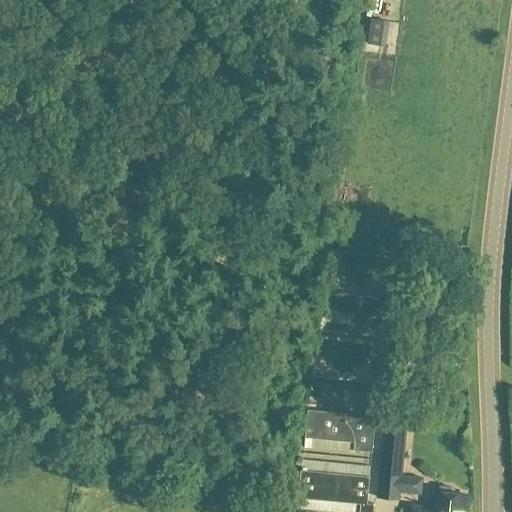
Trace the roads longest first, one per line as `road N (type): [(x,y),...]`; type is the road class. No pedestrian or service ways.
road 1 (tertiary): [(495,511),(485,308),(511,99)]
road 2 (track): [(49,0),(19,274)]
